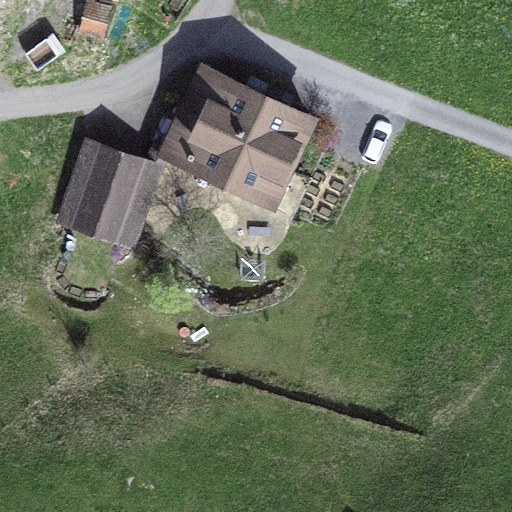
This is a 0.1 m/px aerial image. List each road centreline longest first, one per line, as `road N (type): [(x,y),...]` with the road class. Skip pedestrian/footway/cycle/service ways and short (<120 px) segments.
road 1 (motorway): [(0,81),(511,284)]
road 2 (residential): [(0,108),(93,95),(131,81),(206,27),(223,0)]
